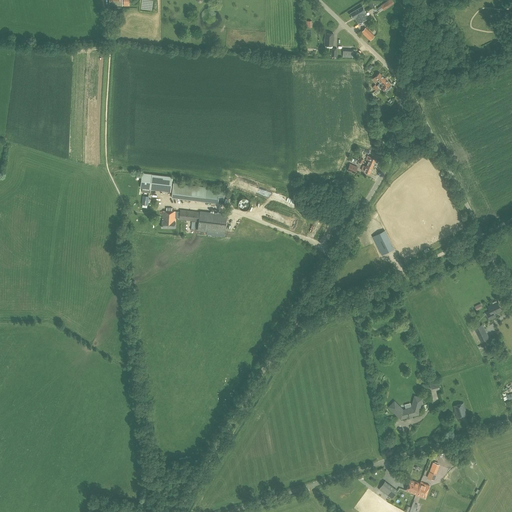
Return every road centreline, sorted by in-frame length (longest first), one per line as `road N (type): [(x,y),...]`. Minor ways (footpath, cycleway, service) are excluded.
road 1 (tertiary): [(175,511),(370,193),(403,87)]
road 2 (unclassified): [(229,511),(511,421)]
road 3 (track): [(285,334),(511,218)]
road 4 (unclassified): [(511,288),(403,87)]
road 5 (unclassified): [(403,87),(317,0)]
